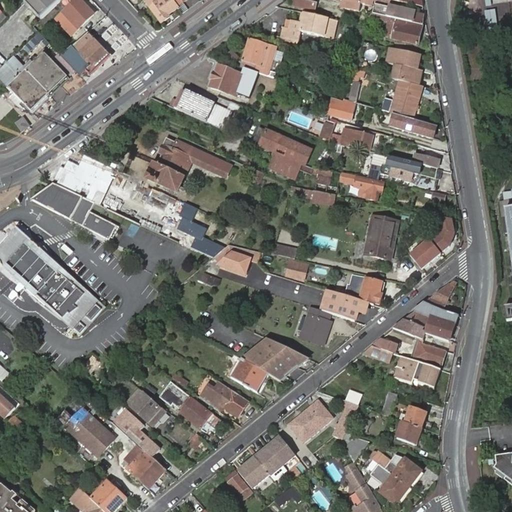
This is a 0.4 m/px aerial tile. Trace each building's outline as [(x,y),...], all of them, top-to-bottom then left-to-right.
[(54,9),(63,0),(25,0),(24,1),(42,20),(54,9)] [(79,0),(68,0),(73,5),(64,14),(56,21),(71,38),(79,30),(94,16),(79,0)] [(169,16),(184,4),(180,0),(148,0),(145,2),(146,3),(162,24),(170,18),(169,16)] [(297,0),(295,8),(311,13),(311,11),(318,13),(320,6),(298,0),(297,0)] [(332,0),(333,0),(337,8),(351,11),(353,3),(364,6),(365,1),(367,1),(367,0),(332,0)] [(387,0),(422,9),(420,0),(387,0)] [(372,14),(422,26),(422,15),(391,7),(390,9),(376,6),(374,12),(371,12),(370,15),(372,16),(372,14)] [(497,13),(487,14),(494,62),(505,61),(497,13)] [(418,46),(422,26),(372,14),(372,16),(371,18),(390,23),(386,38),(418,46)] [(303,25),(299,24),(293,23),(290,31),(285,30),(282,40),(300,45),(303,34),(332,42),(337,23),(306,15),(303,25)] [(278,38),(276,42),(299,48),(300,45),(282,40),(278,38)] [(250,41),(240,68),(244,70),(257,75),(274,81),(275,78),(270,76),(278,52),(250,41)] [(111,60),(94,42),(78,56),(72,49),(62,57),(86,82),(92,77),(111,60)] [(416,71),(419,57),(390,50),(386,65),(395,67),(395,69),(398,70),(395,82),(400,83),(414,86),(416,78),(420,80),(421,72),(416,71)] [(45,53),(26,71),(49,95),(69,77),(45,53)] [(31,111),(49,95),(26,71),(13,57),(9,61),(0,69),(0,77),(10,69),(17,76),(20,73),(23,75),(9,87),(3,93),(22,113),(28,108),(31,111)] [(241,76),(217,67),(209,88),(237,99),(238,95),(248,99),(257,75),(244,70),(241,76)] [(356,70),(354,81),(365,83),(367,72),(356,70)] [(394,116),(412,122),(422,88),(418,87),(414,86),(400,83),(390,115),(394,116)] [(359,85),(351,84),(347,103),(355,104),(359,85)] [(185,93),(181,102),(186,105),(190,95),(185,93)] [(181,102),(177,110),(231,134),(241,110),(230,105),(227,112),(190,95),(186,105),(181,102)] [(343,103),(342,105),(332,102),(328,117),(351,122),(355,106),(343,103)] [(432,132),(433,127),(412,122),(394,116),(390,129),(432,140),(435,132),(432,132)] [(15,125),(22,134),(30,128),(24,119),(23,119),(15,125)] [(322,141),(330,144),(330,142),(335,130),(327,127),(322,141)] [(278,154),(307,167),(314,152),(285,139),(281,135),(276,136),(261,129),(254,144),(278,154)] [(329,146),(369,155),(372,138),(349,133),(346,146),(330,142),(330,144),(329,146)] [(164,156),(159,166),(185,178),(187,174),(181,171),(185,164),(191,168),(192,164),(227,180),(233,168),(179,144),(178,145),(168,140),(160,155),(164,156)] [(311,177),(312,175),(314,170),(307,167),(278,154),(271,169),(296,180),(300,172),(311,177)] [(398,162),(414,165),(416,158),(400,154),(398,162)] [(433,180),(435,170),(414,165),(398,162),(385,159),(381,177),(410,183),(412,175),(433,180)] [(187,174),(191,168),(185,164),(181,171),(187,174)] [(185,178),(159,166),(158,170),(154,168),(149,179),(178,193),(185,178)] [(312,175),(317,177),(318,175),(330,178),(331,172),(314,169),(314,170),(312,175)] [(265,176),(257,172),(252,182),(260,186),(265,176)] [(313,192),(336,197),(338,188),(328,186),(330,178),(318,175),(317,177),(313,192)] [(384,183),(343,175),(341,183),(356,186),(355,188),(360,189),(358,197),(376,201),(379,193),(381,194),(384,183)] [(54,184),(32,200),(110,240),(117,226),(105,220),(110,209),(95,202),(62,187),(54,184)] [(511,190),(510,191),(511,198),(496,203),(501,236),(506,235),(511,278),(511,190)] [(333,208),(336,197),(313,192),(311,203),(333,208)] [(445,204),(446,196),(433,193),(432,201),(445,204)] [(185,232),(195,210),(156,194),(145,220),(182,235),(180,242),(206,254),(211,242),(185,232)] [(389,248),(395,223),(374,218),(369,244),(366,243),(363,256),(389,262),(392,249),(389,248)] [(437,235),(431,241),(442,253),(448,247),(453,235),(451,221),(438,218),(438,231),(437,235)] [(398,223),(395,223),(389,248),(392,249),(398,223)] [(71,324),(78,330),(84,335),(89,329),(95,322),(104,310),(99,305),(93,300),(86,294),(22,241),(16,236),(0,255),(0,264),(1,266),(65,319),(71,324)] [(273,254),(295,259),(297,252),(293,250),(294,247),(276,243),(273,254)] [(429,243),(411,260),(421,272),(440,255),(429,243)] [(246,274),(249,265),(250,261),(233,255),(221,266),(245,275),(246,274)] [(291,275),(309,279),(312,265),(295,261),(291,275)] [(199,278),(215,284),(217,277),(202,271),(199,278)] [(357,299),(382,305),(385,294),(383,293),(385,283),(363,278),(357,299)] [(456,287),(450,285),(426,304),(443,311),(456,287)] [(369,304),(331,291),(324,312),(331,314),(356,323),(360,312),(365,314),(369,304)] [(450,343),(459,318),(443,311),(426,304),(405,321),(427,330),(425,334),(450,343)] [(331,314),(324,312),(311,307),(301,338),(325,346),(328,335),(324,334),(329,322),(331,314)] [(423,341),(425,334),(427,330),(405,321),(394,330),(423,341)] [(324,334),(328,335),(332,323),(329,322),(324,334)] [(311,360),(272,340),(245,362),(268,375),(282,384),(311,360)] [(398,346),(382,340),(373,347),(394,355),(398,346)] [(441,368),(446,353),(419,343),(414,357),(441,368)] [(373,347),(363,355),(390,365),(394,355),(373,347)] [(434,391),(440,371),(401,357),(393,378),(414,386),(415,382),(420,384),(420,386),(434,391)] [(245,362),(244,361),(233,379),(257,393),(268,375),(245,362)] [(0,379),(4,382),(11,373),(0,364),(0,379)] [(213,422),(211,425),(218,430),(224,422),(173,384),(161,400),(173,408),(175,406),(182,411),(180,414),(203,430),(209,423),(211,420),(213,422)] [(251,403),(223,384),(218,391),(211,387),(202,399),(219,412),(223,407),(240,419),(251,403)] [(390,418),(400,391),(392,388),(382,415),(390,418)] [(19,406),(0,389),(0,409),(9,417),(19,406)] [(157,418),(162,422),(168,413),(141,391),(129,406),(152,424),(157,418)] [(305,444),(333,421),(318,403),(291,426),(305,444)] [(359,407),(346,403),(342,411),(346,412),(334,437),(344,441),(348,432),(360,408),(359,407)] [(120,440),(87,408),(69,427),(102,458),(120,440)] [(421,422),(424,423),(427,414),(411,408),(405,424),(418,429),(421,422)] [(130,411),(118,424),(120,426),(135,440),(137,443),(142,447),(154,459),(163,451),(143,432),(147,428),(130,411)] [(357,425),(369,431),(374,422),(362,416),(357,425)] [(157,427),(162,422),(157,418),(152,424),(157,427)] [(416,446),(422,430),(418,429),(405,424),(402,423),(396,439),(416,446)] [(211,446),(200,437),(191,447),(199,453),(202,449),(206,452),(211,446)] [(272,477),(297,456),(282,438),(239,473),(240,474),(251,487),(253,490),(271,475),(272,477)] [(355,438),(352,442),(364,452),(371,443),(355,438)] [(364,452),(352,442),(348,447),(356,462),(364,452)] [(21,464),(31,453),(25,447),(15,458),(21,464)] [(142,447),(136,452),(129,460),(134,466),(130,470),(152,491),(169,473),(154,459),(142,447)] [(410,489),(422,473),(405,459),(398,455),(393,462),(381,452),(374,460),(380,464),(396,477),(410,489)] [(511,458),(499,460),(500,467),(499,469),(508,476),(505,481),(511,486),(511,458)] [(390,483),(396,477),(380,464),(371,475),(383,484),(384,483),(388,482),(390,483)] [(336,481),(341,477),(334,468),(329,472),(336,481)] [(382,511),(380,508),(381,507),(360,470),(349,476),(365,504),(357,508),(356,506),(348,510),(349,511),(382,511)] [(410,489),(413,491),(425,476),(422,473),(410,489)] [(251,487),(240,474),(231,482),(241,496),(251,487)] [(385,495),(397,505),(410,489),(396,477),(390,483),(388,482),(384,483),(383,484),(382,486),(382,490),(387,494),(385,495)] [(71,478),(66,483),(70,487),(75,482),(71,478)] [(0,484),(0,511),(36,511),(2,482),(0,484)] [(81,488),(75,482),(70,487),(74,490),(72,493),(74,495),(81,488)] [(112,482),(94,500),(105,511),(119,511),(117,509),(120,506),(124,509),(131,501),(118,488),(112,482)] [(245,500),(255,492),(253,490),(251,487),(241,496),(245,500)] [(400,507),(413,491),(410,489),(397,505),(400,507)] [(94,500),(83,490),(74,500),(85,511),(86,511),(87,511),(104,511),(93,501),(94,500)]
